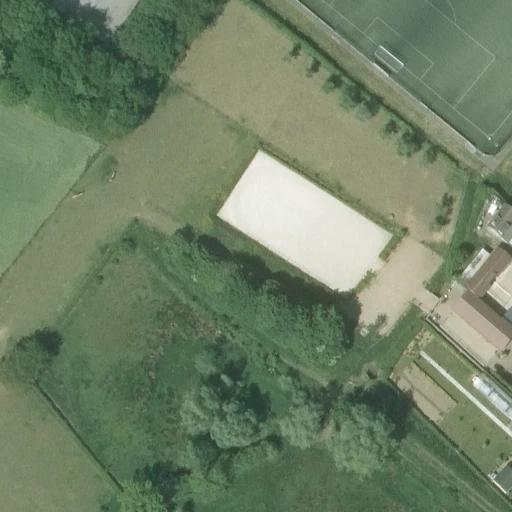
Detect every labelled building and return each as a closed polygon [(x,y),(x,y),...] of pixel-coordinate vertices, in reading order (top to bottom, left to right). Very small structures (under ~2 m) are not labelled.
[(64,0),(55,13),(93,40),(106,49),(140,0),(64,0)] [(511,213),(504,207),(486,229),(500,241),(511,226),(511,213)] [(467,292),(478,301),(511,262),(496,249),(495,250),(489,245),(457,283),(468,292),(467,292)] [(511,339),(511,329),(478,301),(467,292),(450,312),(500,354),(511,339)] [(511,404),(502,396),(493,406),(511,423),(511,404)]
